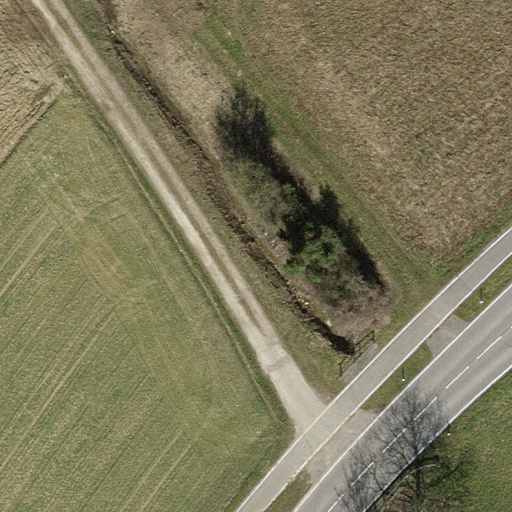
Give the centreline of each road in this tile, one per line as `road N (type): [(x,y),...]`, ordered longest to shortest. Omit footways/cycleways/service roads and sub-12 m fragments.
road 1 (track): [(45,0),(189,210),(322,433),(363,474)]
road 2 (track): [(182,0),(432,318)]
road 3 (secondary): [(511,332),(330,511)]
